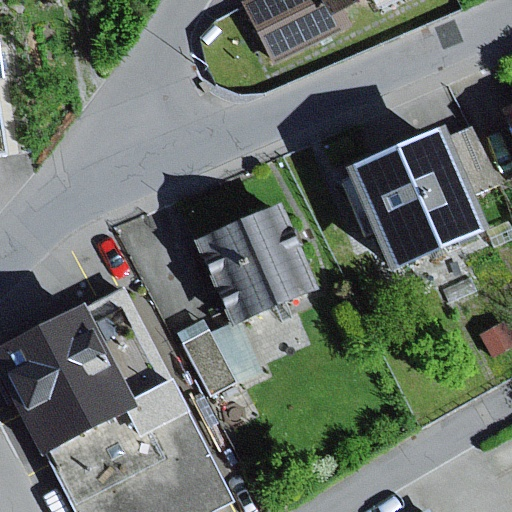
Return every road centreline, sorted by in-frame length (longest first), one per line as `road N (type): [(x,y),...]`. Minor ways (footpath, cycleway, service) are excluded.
road 1 (residential): [(511,15),(110,178)]
road 2 (residential): [(511,405),(331,511)]
road 3 (residential): [(187,0),(114,128),(110,178)]
road 4 (residential): [(110,178),(55,211),(0,265)]
